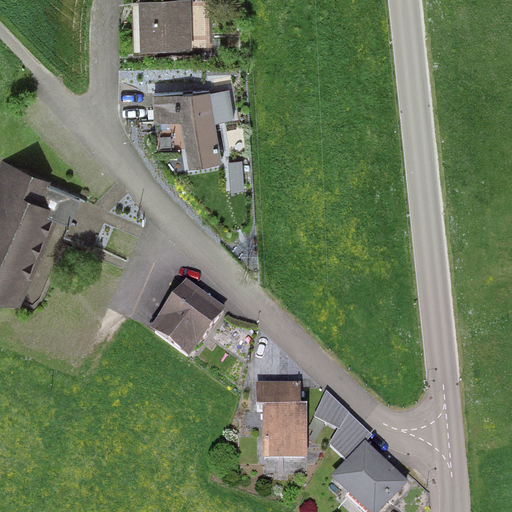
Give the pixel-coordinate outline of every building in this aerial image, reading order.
[(187,0),(132,2),(134,53),(193,51),(190,0),(187,0)] [(229,90),(211,94),(215,124),(234,120),(229,90)] [(211,94),(153,97),(157,124),(182,124),(186,149),(189,171),(222,164),(215,124),(211,94)] [(2,162),(0,166),(0,299),(20,309),(58,221),(69,226),(80,200),(49,187),(51,183),(2,162)] [(242,162),(229,163),(231,192),(244,191),(242,162)] [(186,278),(150,326),(189,354),(225,306),(186,278)] [(263,402),(263,456),(307,456),(308,401),(301,401),(301,381),(257,381),(256,402),(263,402)] [(340,429),(349,412),(326,390),(314,416),(338,428),(340,429)] [(366,439),(366,440),(372,434),(349,412),(340,429),(338,428),(329,443),(347,459),(366,439)] [(366,440),(366,439),(347,459),(331,475),(370,511),(376,511),(408,479),(366,440)]
